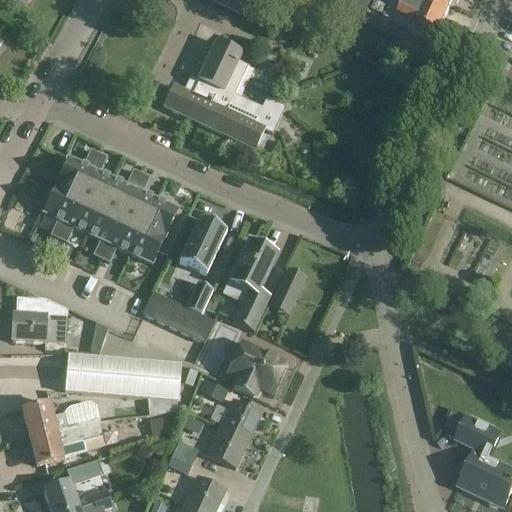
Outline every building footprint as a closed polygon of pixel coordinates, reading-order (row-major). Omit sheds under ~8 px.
[(206,0),(242,17),(244,13),(256,16),(258,17),(265,0),(206,0)] [(354,0),(353,3),(373,13),(378,1),(375,0),(354,0)] [(378,0),(376,5),(387,11),(392,0),(378,0)] [(401,2),(395,12),(412,19),(411,21),(437,33),(449,9),(430,0),(421,0),(417,10),(401,2)] [(430,0),(449,9),(452,0),(430,0)] [(288,7),(284,15),(293,19),(297,11),(288,7)] [(216,16),(211,24),(226,33),(231,25),(216,16)] [(241,56),(220,46),(216,44),(198,83),(199,83),(193,98),(173,88),(163,111),(254,154),(256,150),(260,152),(259,153),(270,158),(278,142),(266,137),(266,138),(262,136),(264,132),(272,136),(284,110),(266,101),(262,111),(233,97),(247,68),(237,64),(241,56)] [(68,162),(56,189),(78,199),(98,157),(90,153),(83,169),(68,162)] [(98,157),(78,199),(99,209),(112,182),(99,176),(106,161),(98,157)] [(112,182),(99,209),(121,219),(140,177),(133,173),(125,189),(112,182)] [(140,177),(121,219),(142,230),(155,203),(141,196),(148,181),(140,177)] [(56,189),(43,216),(57,223),(50,238),(58,242),(78,199),(56,189)] [(78,199),(58,242),(66,246),(73,230),(86,237),(99,209),(78,199)] [(155,203),(142,230),(173,244),(181,229),(171,224),(177,213),(155,203)] [(99,209),(86,237),(100,243),(93,258),(101,262),(121,219),(99,209)] [(121,219),(101,262),(109,266),(116,251),(129,257),(142,230),(121,219)] [(198,222),(178,265),(206,278),(226,235),(198,222)] [(142,230),(129,257),(151,267),(157,255),(166,260),(173,244),(142,230)] [(242,303),(232,325),(253,335),(266,308),(255,303),(276,259),(270,257),(272,252),(256,244),(254,249),(248,246),(225,294),(242,303)] [(287,273),(274,299),(269,310),(288,319),(293,308),(306,281),(287,273)] [(185,311),(189,313),(200,318),(212,293),(197,285),(185,311)] [(160,286),(155,296),(166,301),(171,291),(160,286)] [(150,301),(141,318),(142,318),(154,324),(165,301),(152,295),(150,301)] [(165,301),(154,324),(166,330),(177,307),(165,301)] [(177,307),(166,330),(178,336),(189,313),(185,311),(177,307)] [(189,313),(178,336),(191,341),(201,319),(200,318),(189,313)] [(44,347),(45,331),(66,332),(66,319),(44,318),(44,319),(12,318),(11,345),(44,347)] [(201,319),(191,341),(203,347),(214,325),(201,319)] [(96,326),(89,357),(98,358),(108,331),(96,326)] [(278,364),(279,362),(266,355),(265,358),(241,347),(228,376),(238,381),(233,392),(252,401),(257,390),(271,396),(284,367),(278,364)] [(147,402),(177,404),(180,369),(68,359),(65,395),(147,402)] [(204,383),(199,395),(222,406),(228,394),(204,383)] [(147,402),(149,418),(176,416),(177,404),(147,402)] [(232,403),(219,431),(248,444),(261,416),(243,408),(232,403)] [(100,425),(100,424),(96,408),(92,405),(87,405),(69,410),(63,414),(64,416),(51,419),(48,406),(22,413),(29,440),(87,425),(98,424),(98,426),(100,425)] [(187,419),(181,430),(198,438),(203,427),(187,419)] [(166,420),(149,424),(152,440),(170,436),(166,420)] [(29,440),(36,469),(62,462),(61,460),(87,453),(84,443),(102,438),(98,426),(98,424),(87,425),(29,440)] [(219,431),(206,459),(217,464),(235,472),(248,444),(219,431)] [(474,456),(459,489),(477,497),(479,494),(505,506),(511,492),(511,474),(490,464),(474,456)] [(168,469),(185,477),(191,465),(173,457),(168,469)] [(71,488),(102,478),(97,463),(66,473),(71,488)] [(216,511),(225,493),(207,484),(196,479),(183,507),(193,511),(216,511)] [(73,511),(78,511),(69,485),(43,494),(49,511),(73,511)] [(109,500),(110,502),(113,501),(110,493),(107,494),(106,493),(91,498),(93,505),(109,500)] [(109,511),(112,511),(110,502),(109,500),(93,505),(94,506),(78,511),(73,511),(109,511)]
